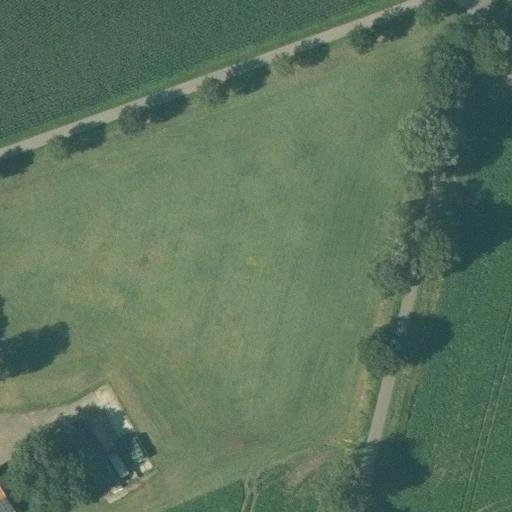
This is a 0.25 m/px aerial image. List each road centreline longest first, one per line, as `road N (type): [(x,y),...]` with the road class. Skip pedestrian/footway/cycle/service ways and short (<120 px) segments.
road 1 (unclassified): [(356,511),(481,0)]
road 2 (unclassified): [(0,155),(421,0)]
